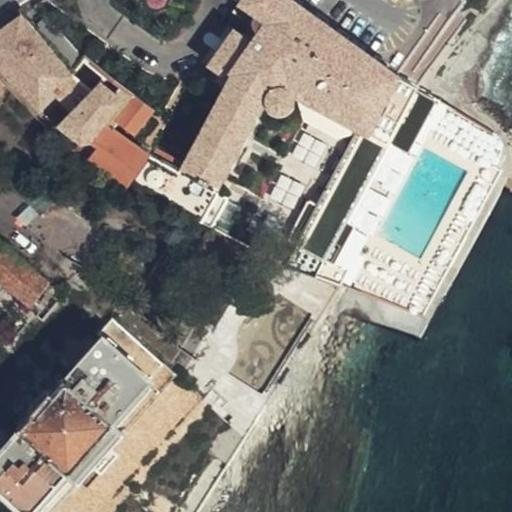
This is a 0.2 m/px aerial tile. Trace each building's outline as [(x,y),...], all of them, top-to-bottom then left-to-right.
[(422,87),(401,76),(292,0),(237,0),(241,3),(234,12),(247,21),(258,29),(251,43),(238,34),(235,31),(206,75),(226,88),(187,162),(159,148),(154,154),(144,169),(133,184),(212,228),(213,228),(230,197),(218,191),(267,99),(269,108),(275,112),(281,113),(287,112),(292,108),(295,101),(294,94),(305,100),(303,104),(311,125),(340,139),(360,133),(362,129),(365,131),(323,208),(312,203),(291,243),(301,247),(290,267),(329,281),(343,255),(359,226),(348,220),(390,144),(401,149),(429,98),(419,92),(422,87)] [(72,77),(22,17),(3,31),(58,93),(72,77)] [(258,29),(247,21),(238,34),(251,43),(258,29)] [(58,93),(3,31),(0,32),(0,64),(41,110),(51,101),(58,93)] [(74,80),(72,77),(58,93),(61,97),(75,81),(74,80)] [(94,95),(75,81),(61,97),(77,113),(64,127),(84,143),(93,141),(103,126),(114,132),(121,122),(135,134),(153,111),(131,91),(124,88),(118,96),(104,86),(94,95)] [(437,103),(429,98),(401,149),(410,154),(415,146),(437,103)] [(144,169),(154,154),(130,141),(114,132),(103,126),(93,141),(94,141),(91,146),(98,151),(91,159),(130,188),(133,184),(144,169)] [(93,141),(84,143),(79,150),(91,159),(98,151),(91,146),(94,141),(93,141)] [(359,226),(401,149),(390,144),(348,220),(359,226)] [(410,154),(401,149),(359,226),(343,255),(349,259),(340,276),(345,278),(410,154)] [(253,249),(213,228),(212,228),(198,255),(235,274),(246,256),(251,258),(253,253),(251,252),(253,249)] [(0,281),(34,306),(51,284),(0,241),(0,281)] [(341,286),(345,278),(340,276),(349,259),(343,255),(329,281),(341,286)] [(231,303),(220,295),(206,321),(217,328),(231,303)] [(0,492),(21,511),(50,511),(109,447),(174,374),(115,320),(74,367),(63,356),(40,380),(52,391),(30,415),(18,404),(0,424),(0,433),(7,440),(0,448),(0,492)] [(11,397),(18,404),(30,415),(52,391),(40,380),(33,375),(11,397)]
